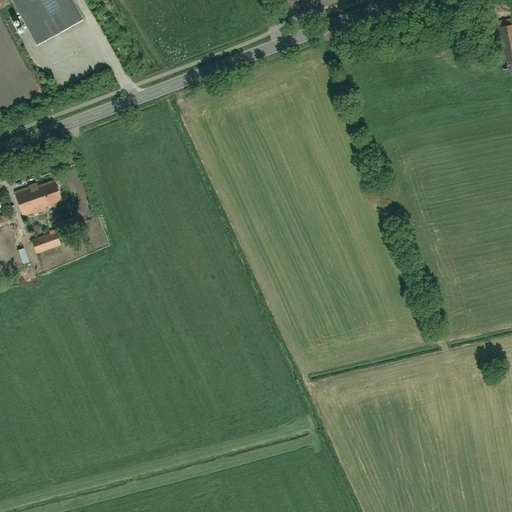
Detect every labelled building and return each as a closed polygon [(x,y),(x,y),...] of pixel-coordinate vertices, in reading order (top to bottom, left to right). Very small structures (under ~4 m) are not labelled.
[(6,0),(33,47),(81,21),(69,0),(6,0)] [(511,24),(494,28),(502,73),(511,70),(511,24)] [(15,196),(21,216),(59,205),(53,184),(15,196)] [(0,216),(0,228),(16,223),(12,212),(0,216)] [(30,243),(35,255),(59,247),(54,234),(30,243)]
